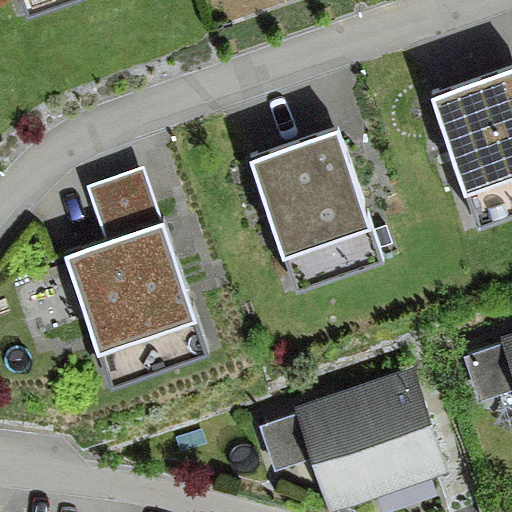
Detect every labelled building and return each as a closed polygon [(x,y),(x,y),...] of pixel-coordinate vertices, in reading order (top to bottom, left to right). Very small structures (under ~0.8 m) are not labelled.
[(19,0),(22,9),(48,0),(19,0)] [(451,180),(511,158),(511,72),(507,59),(419,90),(451,180)] [(267,245),(358,213),(327,124),(235,156),(267,245)] [(96,343),(194,308),(143,163),(85,183),(103,233),(62,247),(96,343)] [(511,383),(511,336),(463,354),(477,395),(511,383)] [(329,487),(429,453),(405,383),(336,407),(332,398),(257,424),(271,465),(316,449),(329,487)]
